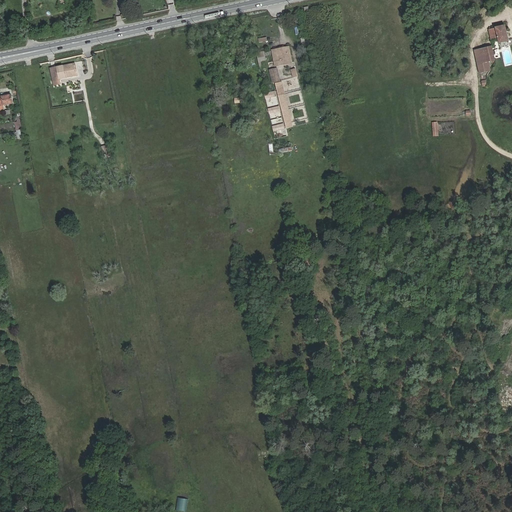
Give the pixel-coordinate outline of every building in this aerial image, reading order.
[(496,27),(499,39),(499,42),(509,40),(505,25),(496,27)] [(492,41),(499,39),(496,27),(489,28),(492,41)] [(478,73),(490,71),(489,61),(494,60),(491,46),(473,49),(478,73)] [(287,59),(287,61),(292,60),(289,47),(274,50),(276,61),(279,60),(287,59)] [(57,68),(59,79),(78,76),(76,64),(57,68)] [(269,70),(273,83),(281,81),(278,67),(269,70)] [(60,84),(59,79),(57,68),(51,69),(53,80),(51,81),(52,86),(60,84)] [(286,93),(301,89),(297,77),(283,80),(286,93)] [(288,128),(293,127),(291,114),(290,115),(283,81),(277,82),(284,121),(286,121),(288,128)] [(266,99),(278,96),(276,90),(264,93),(266,99)] [(0,97),(0,105),(13,103),(12,95),(0,97)] [(268,108),(269,114),(281,112),(280,106),(268,108)] [(284,123),(273,126),(274,132),(286,129),(284,123)] [(103,147),(105,158),(116,156),(113,145),(103,147)] [(178,498),(175,510),(184,511),(185,511),(188,500),(178,498)]
